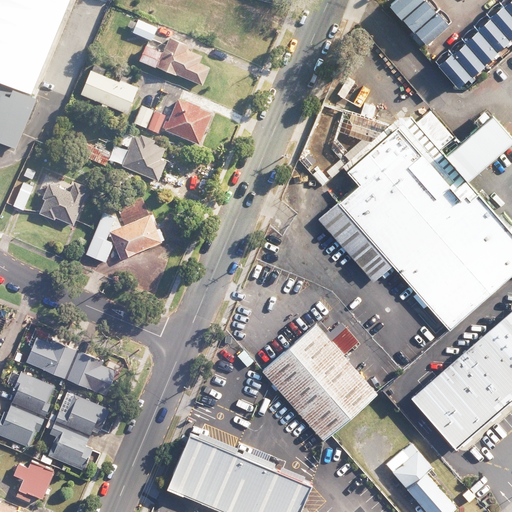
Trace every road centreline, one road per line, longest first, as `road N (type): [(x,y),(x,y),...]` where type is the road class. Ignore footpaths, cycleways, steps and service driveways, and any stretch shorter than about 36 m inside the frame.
road 1 (tertiary): [(184,346),(330,0)]
road 2 (tertiary): [(0,266),(184,346)]
road 3 (tertiary): [(115,511),(184,346)]
